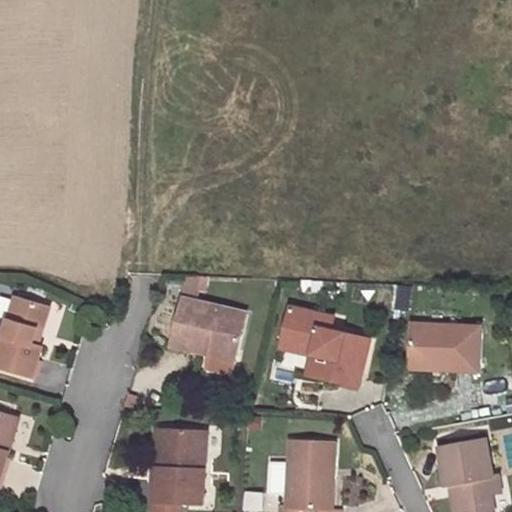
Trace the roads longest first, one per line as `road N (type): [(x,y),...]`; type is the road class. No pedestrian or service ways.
road 1 (track): [(156,0),(141,268),(135,313),(115,334)]
road 2 (residential): [(63,511),(115,334)]
